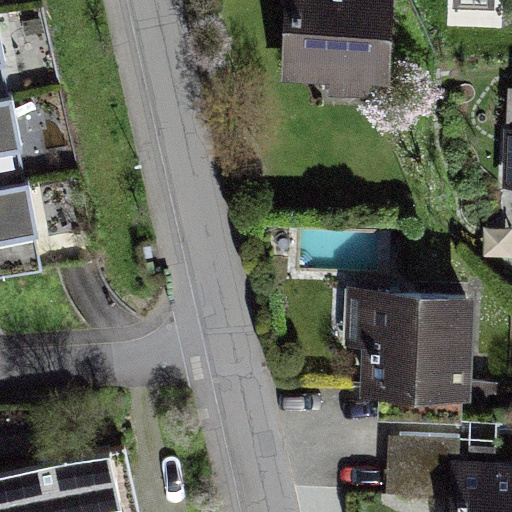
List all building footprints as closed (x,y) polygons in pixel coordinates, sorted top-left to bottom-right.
[(364,0),(263,0),(258,80),(359,86),(364,0)] [(511,82),(497,82),(496,185),(511,185),(511,82)] [(447,291),(332,292),(332,340),(356,339),(357,391),(448,391),(447,291)] [(78,449),(0,463),(0,511),(21,511),(88,500),(78,449)] [(511,511),(511,465),(429,462),(427,511),(511,511)]
